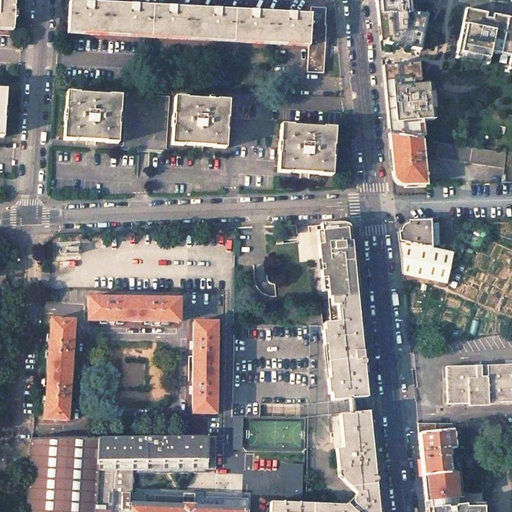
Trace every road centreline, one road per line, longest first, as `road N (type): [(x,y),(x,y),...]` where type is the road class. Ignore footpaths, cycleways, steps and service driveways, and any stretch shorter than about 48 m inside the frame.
road 1 (residential): [(26,217),(373,204)]
road 2 (unclassified): [(403,511),(373,204)]
road 3 (residential): [(373,204),(355,0)]
road 4 (unclassified): [(28,196),(43,0)]
road 5 (residential): [(373,204),(511,200)]
